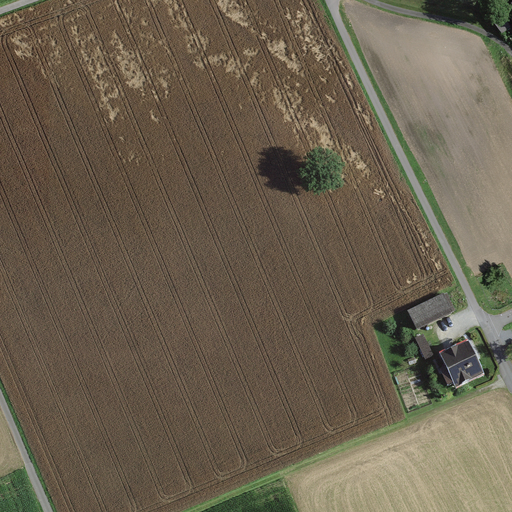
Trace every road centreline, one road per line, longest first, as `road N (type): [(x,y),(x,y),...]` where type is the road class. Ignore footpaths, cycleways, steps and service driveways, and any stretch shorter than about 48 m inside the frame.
road 1 (track): [(486,328),(329,0)]
road 2 (track): [(195,511),(510,379)]
road 3 (residential): [(0,396),(48,511)]
